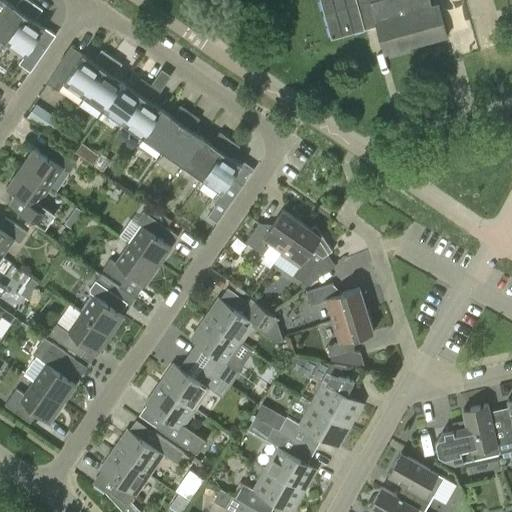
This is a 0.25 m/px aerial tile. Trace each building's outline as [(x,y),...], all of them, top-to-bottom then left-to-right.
[(4,0),(0,6),(0,38),(5,42),(32,3),(28,0),(18,0),(14,7),(4,0)] [(376,26),(384,54),(447,37),(438,5),(431,7),(428,0),(320,0),(332,39),(364,30),(376,26)] [(42,9),(32,3),(5,42),(25,56),(19,64),(29,72),(46,48),(35,41),(44,28),(34,21),(42,9)] [(63,83),(83,96),(110,57),(101,50),(93,62),(82,54),(73,67),(62,60),(46,83),(58,91),(63,83)] [(110,57),(83,96),(103,110),(122,82),(113,75),(120,64),(110,57)] [(122,82),(103,110),(123,124),(150,85),(140,78),(132,89),(122,82)] [(150,85),(123,124),(142,138),(162,109),(152,103),(160,91),(150,85)] [(64,123),(36,104),(27,117),(54,136),(64,123)] [(162,109),(142,138),(162,151),(189,112),(179,105),(171,116),(162,109)] [(189,112),(162,151),(181,165),(201,137),(191,130),(199,119),(189,112)] [(55,140),(73,152),(80,141),(62,129),(55,140)] [(201,137),(181,165),(201,179),(229,139),(219,132),(211,144),(201,137)] [(239,146),(229,139),(201,179),(219,191),(212,202),(213,206),(206,216),(216,223),(242,185),(232,178),(241,165),(231,157),(239,146)] [(34,147),(20,167),(49,187),(62,168),(68,172),(76,161),(54,146),(47,156),(34,147)] [(99,156),(91,150),(85,159),(93,165),(99,156)] [(93,166),(102,172),(110,161),(101,154),(93,166)] [(51,212),(38,203),(49,187),(20,167),(6,187),(15,194),(8,204),(12,206),(44,228),(52,218),(48,215),(51,212)] [(262,254),(270,244),(281,251),(301,223),(282,209),(268,229),(258,222),(245,242),(262,254)] [(140,225),(128,244),(157,264),(171,245),(158,236),(164,226),(142,211),(135,222),(140,225)] [(0,256),(1,257),(14,238),(19,242),(26,232),(4,217),(0,223),(0,256)] [(314,226),(310,229),(301,223),(281,251),(279,253),(299,267),(292,275),(302,282),(300,285),(303,287),(334,265),(325,254),(331,249),(314,226)] [(144,284),(157,264),(128,244),(115,262),(109,258),(102,269),(124,285),(131,275),(144,284)] [(92,295),(80,313),(109,333),(123,314),(120,312),(126,303),(117,296),(121,289),(99,274),(88,289),(87,291),(89,292),(89,293),(92,295)] [(326,300),(332,320),(366,310),(359,288),(335,295),(332,283),(305,291),(309,305),(326,300)] [(219,298),(205,319),(238,342),(250,325),(270,340),(282,339),(276,318),(248,299),(239,312),(219,298)] [(373,332),(366,310),(332,320),(339,342),(326,346),(331,358),(331,360),(364,365),(358,346),(363,344),(365,340),(364,335),(373,332)] [(96,353),(109,333),(80,313),(67,331),(55,323),(48,333),(80,355),(86,346),(96,353)] [(224,363),(238,342),(205,319),(190,339),(224,363)] [(32,382),(62,402),(82,373),(46,349),(39,359),(35,356),(23,374),(33,381),(32,382)] [(285,364),(295,370),(301,359),(289,357),(285,364)] [(310,373),(321,380),(325,381),(313,403),(349,423),(361,402),(345,393),(354,377),(352,377),(357,368),(331,364),(317,361),(310,373)] [(174,364),(159,384),(193,408),(207,387),(174,364)] [(20,402),(49,421),(62,402),(32,382),(23,394),(15,389),(4,405),(14,412),(20,402)] [(179,428),(193,408),(159,384),(145,405),(161,416),(155,426),(185,448),(193,437),(179,428)] [(509,410),(489,414),(498,453),(511,450),(511,398),(507,399),(509,410)] [(336,445),(349,423),(313,403),(300,425),(336,445)] [(453,464),(484,457),(498,453),(489,414),(487,404),(462,410),(465,423),(452,425),(454,434),(437,437),(434,442),(437,455),(453,464)] [(294,421),(286,416),(278,430),(279,430),(286,434),(294,421)] [(134,420),(114,450),(147,473),(161,453),(176,463),(183,454),(134,420)] [(254,433),(272,443),(279,430),(278,430),(261,420),(254,433)] [(279,447),(266,469),(302,489),(314,467),(279,447)] [(133,494),(147,473),(114,450),(99,471),(133,494)] [(404,489),(399,497),(424,511),(436,490),(434,481),(437,474),(400,453),(387,475),(402,484),(404,489)] [(290,511),(302,489),(266,469),(254,491),(290,511)] [(177,491),(189,499),(202,480),(191,472),(177,491)] [(235,497),(240,500),(243,502),(251,488),(243,484),(235,497)] [(423,511),(424,511),(399,497),(380,487),(368,509),(372,511),(423,511)] [(225,508),(231,511),(233,511),(240,500),(235,497),(232,495),(220,489),(213,502),(225,508)]
